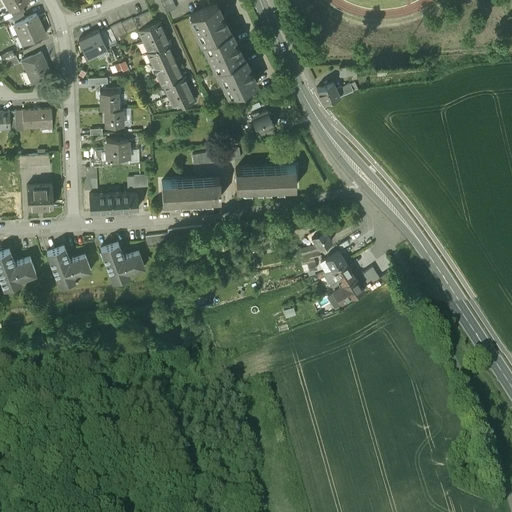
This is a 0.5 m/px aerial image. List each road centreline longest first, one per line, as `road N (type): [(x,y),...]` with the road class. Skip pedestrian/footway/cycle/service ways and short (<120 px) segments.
road 1 (secondary): [(511,386),(414,238),(313,115),(259,0)]
road 2 (residential): [(385,247),(368,208),(346,198),(232,220),(73,230)]
road 3 (residential): [(73,230),(69,94)]
